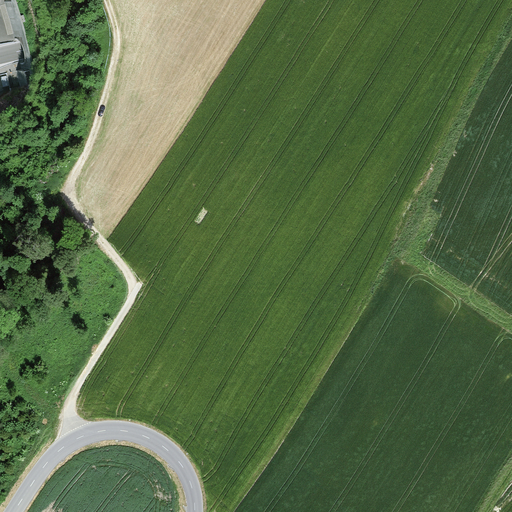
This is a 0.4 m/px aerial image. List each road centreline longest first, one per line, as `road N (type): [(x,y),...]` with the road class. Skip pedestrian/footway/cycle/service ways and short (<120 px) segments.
road 1 (tertiary): [(192,511),(189,483),(174,456),(144,435),(116,430),(63,447),(13,511)]
road 2 (motorway): [(0,55),(225,0)]
